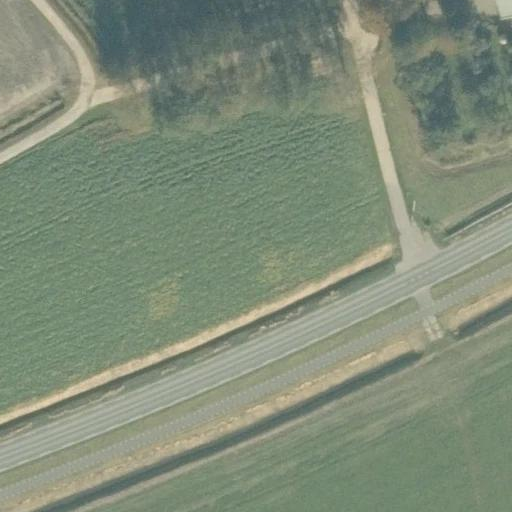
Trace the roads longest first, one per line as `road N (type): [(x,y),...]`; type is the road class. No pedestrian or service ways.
road 1 (primary): [(0,457),(292,338),(511,229)]
road 2 (unclassified): [(37,0),(75,47),(85,93),(63,120),(0,156)]
